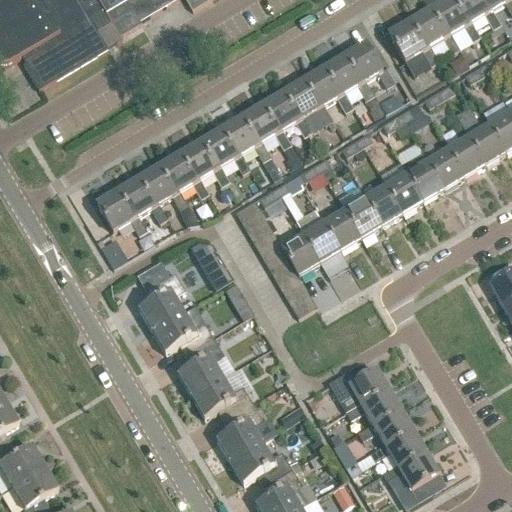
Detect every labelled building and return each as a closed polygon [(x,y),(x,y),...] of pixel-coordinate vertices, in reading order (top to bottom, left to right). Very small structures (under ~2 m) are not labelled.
[(112,29),(94,0),(0,0),(0,69),(0,70),(3,70),(5,71),(11,70),(20,65),(40,97),(123,47),(120,43),(112,29)] [(156,18),(145,0),(94,0),(112,29),(134,16),(141,28),(156,18)] [(145,0),(156,18),(184,2),(193,17),(222,0),(145,0)] [(472,30),(483,23),(492,37),(501,32),(492,18),(492,17),(488,19),(476,0),(459,0),(452,5),(468,32),(471,29),(472,30)] [(492,18),(504,10),(511,22),(511,5),(509,7),(504,0),(476,0),(488,19),(492,17),(492,18)] [(451,42),(463,35),(472,49),(480,44),(472,30),(471,29),(468,32),(452,5),(431,17),(447,44),(451,42)] [(142,30),(141,28),(134,16),(112,29),(120,43),(142,30)] [(431,54),(442,47),(451,62),(459,56),(451,42),(447,44),(431,17),(411,30),(427,57),(431,54)] [(406,69),(422,59),(431,73),(439,69),(431,54),(427,57),(411,30),(390,42),(406,69)] [(366,89),(378,81),(387,95),(395,91),(386,76),(382,78),(366,51),(345,63),(361,91),(365,88),(366,89)] [(456,80),(469,72),(462,61),(450,68),(456,80)] [(345,101),(358,93),(366,107),(374,103),(366,89),(365,88),(361,91),(345,63),(324,75),(341,103),(345,101)] [(470,92),(497,76),(492,67),(465,83),(470,92)] [(324,113),(337,106),(345,120),(353,115),(345,101),(341,103),(324,75),(304,87),(320,115),(324,113)] [(304,126),(316,118),(324,132),(333,127),(324,113),(320,115),(304,87),(283,100),(300,127),(303,125),(304,126)] [(430,116),(455,101),(450,92),(425,107),(430,116)] [(282,138),(295,130),(304,144),(312,140),(304,126),(303,125),(300,127),(283,100),(263,112),(279,140),(282,138)] [(372,117),(380,112),(374,103),(366,107),(372,117)] [(262,150),(275,143),(283,157),(284,156),(291,152),(282,138),(279,140),(263,112),(242,124),(259,152),(262,150)] [(380,112),(372,117),(370,118),(376,128),(386,122),(380,112)] [(456,121),(467,140),(485,172),(508,158),(491,130),(489,127),(488,127),(488,128),(480,132),(470,114),(456,121)] [(503,123),(491,130),(508,158),(511,155),(511,118),(510,114),(508,115),(509,115),(501,120),(503,123)] [(388,140),(414,125),(409,117),(383,132),(388,140)] [(242,162),(254,155),(262,169),(271,164),(262,150),(259,152),(242,124),(222,136),(238,164),(242,162)] [(221,174),(234,167),(242,181),(250,176),(242,162),(238,164),(222,136),(201,149),(217,176),(221,174)] [(462,148),(450,155),(467,183),(485,172),(467,140),(459,144),(462,148)] [(347,166),(373,150),(367,141),(342,157),(347,166)] [(201,186),(213,179),(221,193),(230,188),(221,174),(217,176),(201,149),(181,161),(197,188),(201,186)] [(441,160),(429,167),(446,195),(467,183),(450,155),(448,151),(447,152),(439,157),(441,160)] [(293,177),(302,171),(291,152),(284,156),(290,166),(287,167),(293,177)] [(180,199),(193,191),(201,205),(210,200),(201,186),(197,188),(181,161),(160,173),(176,200),(180,198),(180,199)] [(420,173),(409,179),(425,208),(446,195),(429,167),(427,163),(426,164),(418,169),(420,173)] [(306,189),(331,174),(326,166),(301,181),(306,189)] [(159,211),(172,203),(181,217),(188,213),(180,199),(180,198),(176,200),(160,173),(140,185),(156,213),(159,211)] [(400,185),(388,192),(405,220),(425,208),(409,179),(406,176),(405,176),(406,177),(398,181),(400,185)] [(140,223),(152,215),(160,229),(168,225),(159,211),(156,213),(140,185),(119,198),(135,225),(139,222),(140,223)] [(379,197),(367,204),(384,232),(405,220),(388,192),(386,188),(385,189),(377,194),(379,197)] [(290,199),(291,198),(286,190),(260,205),(265,214),(282,203),(290,199)] [(114,238),(131,228),(139,242),(148,236),(140,223),(139,222),(135,225),(119,198),(98,210),(114,238)] [(297,228),(304,223),(290,199),(282,203),(297,228)] [(358,209),(347,216),(364,244),(384,232),(367,204),(365,200),(364,201),(356,206),(358,209)] [(242,228),(261,217),(256,208),(237,219),(242,228)] [(338,222),(326,229),(343,257),(364,244),(347,216),(345,212),(343,213),(344,213),(336,218),(338,222)] [(189,233),(200,232),(188,213),(181,217),(189,233)] [(248,238),(267,226),(261,217),(242,228),(248,238)] [(317,234),(306,241),(322,269),(343,257),(326,229),(324,225),(323,225),(323,226),(315,230),(317,234)] [(253,247),(273,236),(267,226),(248,238),(253,247)] [(259,257),(278,245),(273,236),(253,247),(259,257)] [(322,269),(306,241),(303,237),(302,238),(294,243),(297,246),(283,254),(284,255),(290,265),(295,274),(300,282),(322,269)] [(265,266),(284,255),(283,254),(278,245),(259,257),(265,266)] [(115,246),(101,254),(108,265),(121,256),(115,246)] [(271,276),(290,265),(284,255),(265,266),(271,276)] [(121,256),(108,265),(113,274),(127,266),(121,256)] [(276,285),(295,274),(290,265),(271,276),(276,285)] [(282,295),(301,284),(300,282),(295,274),(276,285),(282,295)] [(141,315),(155,338),(188,319),(178,303),(187,297),(177,279),(147,296),(154,308),(141,315)] [(511,282),(492,294),(505,315),(511,310),(511,282)] [(288,305),(307,293),(301,284),(282,295),(288,305)] [(293,314),(312,303),(307,293),(288,305),(293,314)] [(318,313),(312,303),(293,314),(299,324),(318,313)] [(196,333),(188,319),(155,338),(168,360),(180,353),(187,364),(216,346),(206,328),(196,333)] [(226,362),(216,346),(187,364),(192,373),(180,381),(193,403),(227,384),(217,368),(226,362)] [(364,415),(392,398),(380,377),(367,385),(360,374),(331,391),(341,407),(355,399),(362,411),(364,415)] [(235,398),(227,384),(193,403),(207,426),(219,418),(226,429),(255,411),(244,393),(235,398)] [(376,436),(404,419),(392,398),(364,415),(362,411),(348,419),(352,427),(366,419),(374,431),(376,436)] [(18,430),(6,409),(0,412),(0,457),(11,451),(4,439),(18,430)] [(265,428),(255,411),(226,429),(231,438),(219,446),(233,469),(266,450),(256,434),(265,428)] [(291,419),(297,429),(307,423),(301,413),(291,419)] [(389,456),(417,439),(404,419),(376,436),(374,431),(360,439),(365,447),(379,439),(386,452),(389,456)] [(269,426),(265,428),(256,434),(266,450),(279,442),(269,426)] [(401,477),(429,460),(417,439),(389,456),(386,452),(372,460),(377,468),(391,460),(399,472),(401,477)] [(335,453),(343,448),(339,440),(331,445),(335,453)] [(274,464),(266,450),(233,469),(246,490),(258,483),(265,494),(294,476),(294,475),(291,471),(284,459),(274,464)] [(0,475),(11,494),(44,475),(31,452),(17,460),(11,451),(0,457),(0,475)] [(414,497),(441,481),(429,460),(401,477),(399,472),(385,481),(390,489),(404,480),(414,497)] [(352,483),(362,477),(357,469),(347,475),(352,483)] [(57,496),(44,475),(11,494),(21,511),(47,511),(43,505),(57,496)] [(296,479),(294,476),(265,494),(270,503),(258,511),(303,511),(295,498),(304,493),(296,479)] [(341,511),(353,511),(355,511),(344,493),(334,498),(341,511)]
